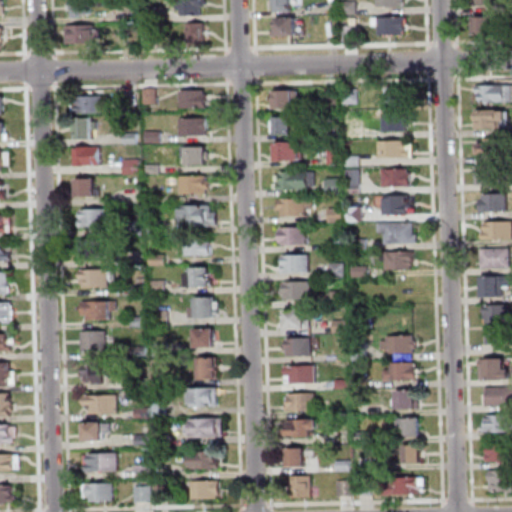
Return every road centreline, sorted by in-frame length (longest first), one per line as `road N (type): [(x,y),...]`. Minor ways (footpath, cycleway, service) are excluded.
road 1 (residential): [(460,511),(442,0)]
road 2 (residential): [(258,511),(241,0)]
road 3 (residential): [(56,511),(40,0)]
road 4 (residential): [(511,60),(0,72)]
